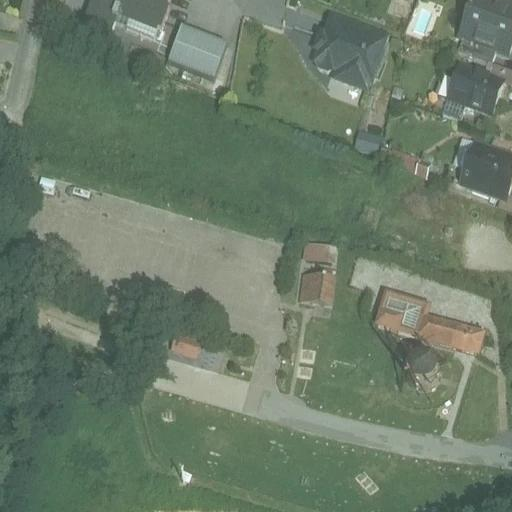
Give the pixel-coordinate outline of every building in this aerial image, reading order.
[(90,0),(83,18),(111,30),(116,18),(155,33),(167,0),(90,0)] [(511,57),(511,5),(497,0),(473,0),(459,38),(464,39),(496,51),(511,57)] [(394,37),(332,14),(327,28),(320,26),(318,31),(312,47),(319,50),(314,63),(335,71),(333,76),(369,89),(371,84),(376,86),(394,37)] [(227,41),(182,21),(169,57),(214,75),(227,41)] [(493,61),(496,51),(464,39),(457,59),(462,61),(473,65),(476,55),(493,61)] [(511,68),(493,61),(476,55),(473,65),(508,78),(511,79),(511,68)] [(473,65),(462,61),(446,103),(492,120),(508,78),(473,65)] [(381,133),(359,127),(352,149),(375,155),(381,133)] [(453,163),(465,167),(474,141),(462,136),(453,163)] [(511,188),(511,150),(475,138),(474,141),(465,167),(459,182),(508,199),(511,188)] [(420,156),(394,147),(388,163),(415,172),(416,170),(420,158),(420,156)] [(432,162),(420,158),(416,170),(428,174),(432,162)] [(335,272),(338,255),(307,251),(304,267),(335,272)] [(337,287),(304,282),(300,307),(333,312),(337,287)] [(429,322),(432,312),(429,312),(388,300),(378,332),(378,333),(419,345),(425,321),(429,322)] [(419,345),(418,347),(484,366),(492,340),(447,327),(429,322),(425,321),(419,345)] [(411,374),(409,379),(408,385),(409,390),(411,395),(415,399),(421,402),(428,403),(434,401),(439,398),(443,392),(445,386),(444,380),(442,374),(437,369),(432,367),(426,366),(420,367),(415,370),(411,374)]
